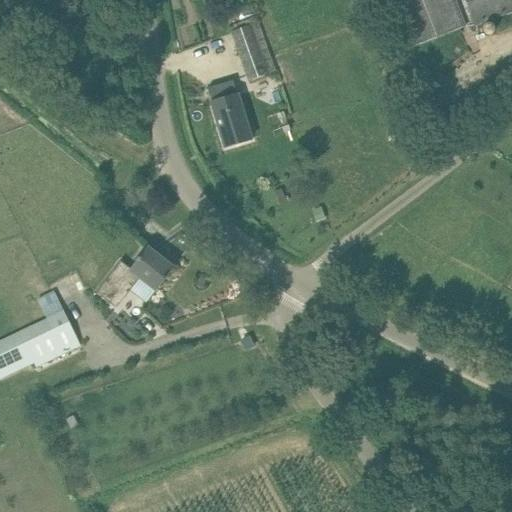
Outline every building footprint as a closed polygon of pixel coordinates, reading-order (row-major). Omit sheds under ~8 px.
[(394,0),(413,47),(464,28),(453,0),(394,0)] [(511,0),(465,0),(475,25),(511,10),(511,0)] [(231,32),(248,79),(275,70),(258,22),(231,32)] [(212,102),(221,132),(247,124),(238,94),(237,94),(233,80),(220,84),(224,98),(212,102)] [(141,175),(138,179),(143,183),(146,179),(141,175)] [(281,188),(274,191),(280,206),(287,203),(281,188)] [(322,207),(313,210),(317,221),(325,218),(322,207)] [(97,293),(117,308),(140,277),(157,290),(174,268),(147,247),(131,268),(121,261),(97,293)] [(0,378),(35,361),(37,366),(80,345),(64,311),(48,319),(0,341),(0,378)] [(249,335),(240,340),(245,351),(255,346),(249,335)]
